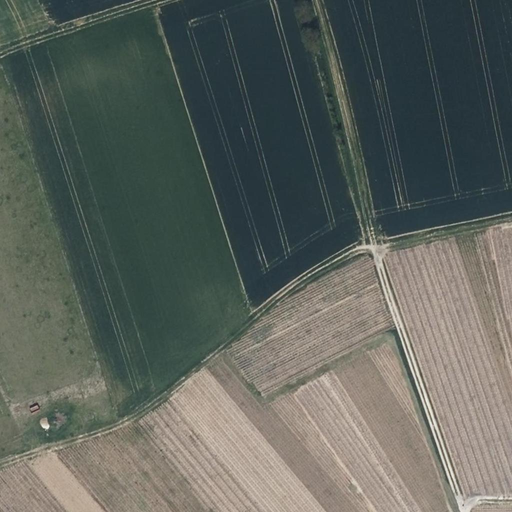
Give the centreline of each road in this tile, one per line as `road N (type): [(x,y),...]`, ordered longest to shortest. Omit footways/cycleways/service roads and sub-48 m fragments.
road 1 (track): [(311,0),(376,245),(465,511)]
road 2 (track): [(376,245),(320,274),(158,395),(0,464)]
road 3 (track): [(0,53),(152,0)]
